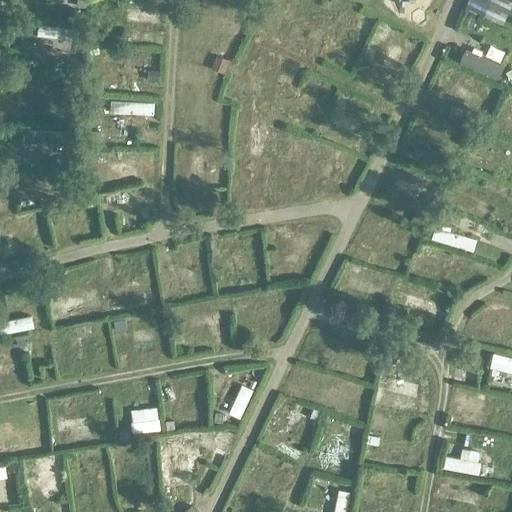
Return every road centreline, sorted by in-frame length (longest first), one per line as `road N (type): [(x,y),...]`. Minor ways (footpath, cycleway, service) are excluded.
road 1 (residential): [(0,178),(293,233)]
road 2 (residential): [(197,481),(213,407),(293,233)]
road 3 (residential): [(293,233),(423,0)]
road 4 (residential): [(511,279),(293,233)]
road 5 (residential): [(393,511),(197,481)]
